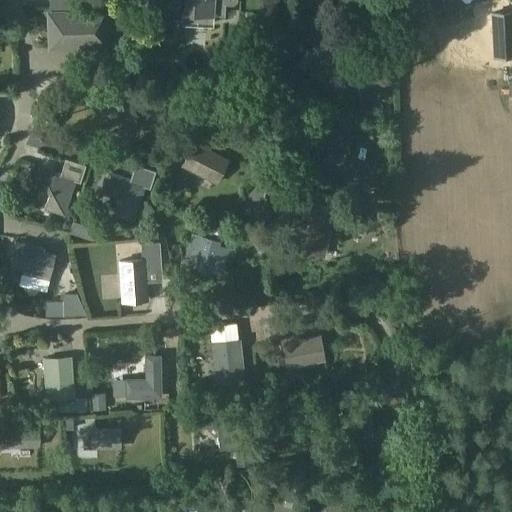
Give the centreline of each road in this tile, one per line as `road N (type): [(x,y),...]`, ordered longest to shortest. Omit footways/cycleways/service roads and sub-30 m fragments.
road 1 (unclassified): [(392,418),(388,334),(360,315),(2,330)]
road 2 (unclassified): [(0,199),(32,120),(34,49),(18,0)]
